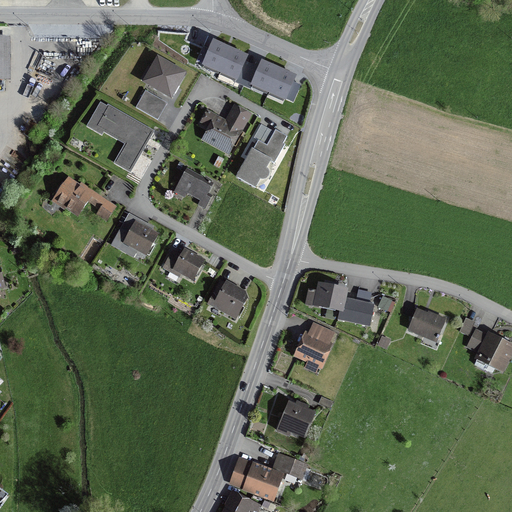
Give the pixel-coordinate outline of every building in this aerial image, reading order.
[(0,80),(10,81),(11,36),(0,36),(0,80)] [(236,80),(246,57),(238,53),(225,47),(215,43),(205,65),(236,80)] [(143,81),(143,82),(171,98),(175,90),(185,73),(157,57),(150,69),(148,68),(141,79),(143,81)] [(272,68),(263,63),(252,87),(285,101),(286,100),(292,102),(299,86),(293,84),(296,78),(286,74),(272,68)] [(136,108),(158,120),(168,102),(145,90),(136,108)] [(153,132),(108,107),(108,108),(100,103),(93,116),(101,121),(98,127),(125,143),(113,163),(129,172),(147,142),(153,132)] [(233,113),(229,120),(243,127),(250,115),(236,107),(233,113)] [(204,138),(230,152),(241,130),(233,126),(217,117),(217,116),(208,111),(202,123),(210,127),(204,138)] [(274,132),(262,124),(245,154),(248,156),(235,178),(256,189),(261,180),(263,181),(267,180),(269,177),(270,174),(269,171),(267,169),(271,161),(274,163),(285,144),(283,143),(287,136),(276,129),(274,132)] [(224,160),(219,157),(214,165),(219,168),(224,160)] [(187,194),(200,201),(198,205),(206,209),(213,196),(209,193),(214,184),(187,168),(174,192),(185,198),(187,194)] [(65,209),(78,218),(89,202),(93,196),(81,187),(69,179),(51,202),(64,211),(65,209)] [(107,221),(117,207),(113,204),(96,192),(93,196),(89,202),(99,210),(96,214),(107,221)] [(148,254),(158,236),(151,232),(153,229),(146,225),(145,227),(144,228),(135,223),(130,233),(122,229),(114,241),(123,246),(125,242),(148,254)] [(185,248),(181,255),(173,250),(162,268),(179,278),(181,275),(193,282),(206,260),(185,248)] [(248,299),(246,292),(226,280),(225,283),(220,280),(208,304),(236,320),(248,299)] [(347,298),(349,290),(318,282),(316,291),(309,289),(305,305),(319,309),(319,308),(327,310),(325,318),(370,328),(375,305),(374,305),(374,303),(370,302),(372,293),(358,290),(356,300),(347,298)] [(383,296),(378,308),(388,313),(393,301),(383,296)] [(428,313),(417,309),(408,331),(437,343),(447,319),(428,312),(428,313)] [(469,337),(476,322),(466,318),(459,332),(469,337)] [(322,370),(334,344),(331,343),(335,333),(313,322),(309,332),(305,331),(293,357),(307,363),(304,369),(316,374),(319,368),(322,370)] [(511,344),(488,332),(487,334),(476,329),(466,348),(477,353),(474,359),(477,361),(474,365),(493,374),(495,370),(503,374),(511,355),(511,344)] [(386,350),(391,341),(382,336),(377,345),(386,350)] [(333,402),(322,397),(318,405),(330,410),(333,402)] [(305,439),(316,413),(308,409),(309,406),(297,401),(296,404),(289,401),(276,431),(289,437),(291,434),(305,439)] [(278,453),(272,469),(285,474),(302,481),(308,464),(278,453)] [(274,503),(285,474),(272,469),(239,457),(229,485),(243,490),(242,491),(274,503)] [(0,504),(8,496),(0,489),(0,504)] [(258,511),(262,506),(232,490),(225,506),(226,506),(222,511),(249,511),(250,511),(258,511)] [(271,511),(272,511),(276,506),(265,501),(262,508),(271,511)]
